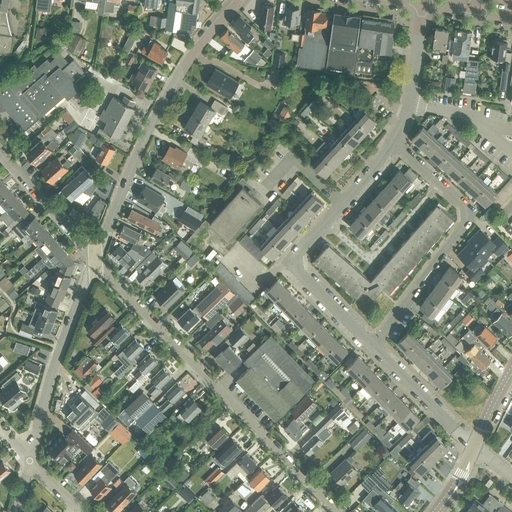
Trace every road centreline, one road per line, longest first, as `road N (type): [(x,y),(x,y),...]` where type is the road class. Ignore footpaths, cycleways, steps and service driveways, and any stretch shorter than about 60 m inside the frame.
road 1 (residential): [(331,511),(94,258)]
road 2 (unclassified): [(94,258),(156,115),(240,0)]
road 3 (residential): [(371,347),(285,265),(396,143)]
road 4 (residential): [(371,347),(473,213),(396,143)]
road 5 (unclassified): [(28,462),(48,377),(94,258)]
road 6 (residential): [(396,143),(421,2)]
road 7 (residential): [(473,444),(371,347)]
road 8 (residential): [(94,258),(0,154)]
